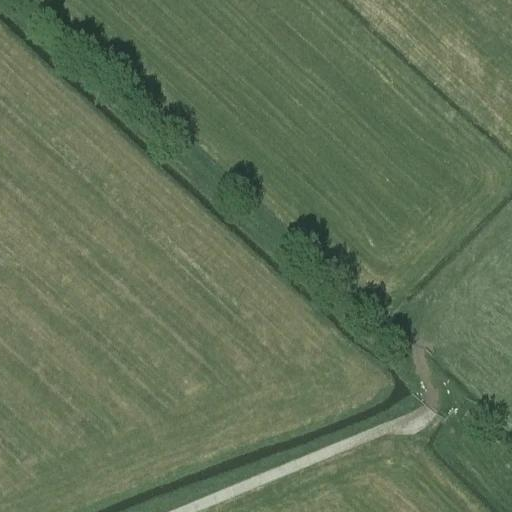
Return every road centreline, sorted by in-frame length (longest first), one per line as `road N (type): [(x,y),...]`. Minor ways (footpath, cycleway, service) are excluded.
road 1 (track): [(184,511),(418,414),(434,397)]
road 2 (track): [(434,397),(345,313)]
